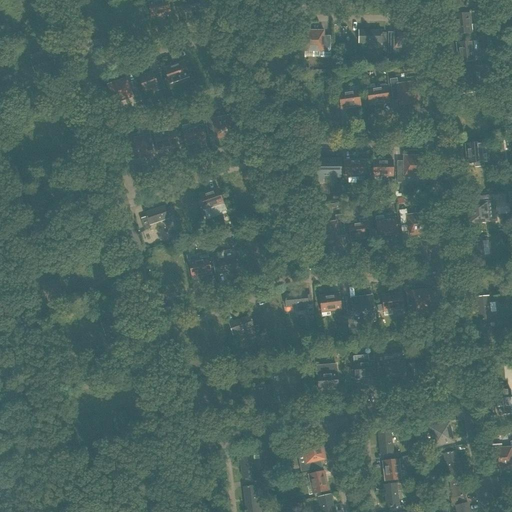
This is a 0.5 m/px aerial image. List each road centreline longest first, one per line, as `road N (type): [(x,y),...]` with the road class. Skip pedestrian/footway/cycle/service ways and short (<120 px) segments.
road 1 (residential): [(90,79),(212,37),(206,19),(81,46)]
road 2 (residential): [(116,173),(241,147),(244,156),(246,165),(124,204)]
road 3 (residential): [(434,111),(312,126),(312,136),(313,146),(437,145)]
road 4 (residential): [(446,279),(307,279),(304,259)]
road 5 (residential): [(302,0),(304,18),(427,17)]
road 6 (residential): [(304,259),(443,239)]
road 7 (residential): [(158,332),(250,302),(281,274)]
road 8 (residential): [(150,301),(281,274)]
